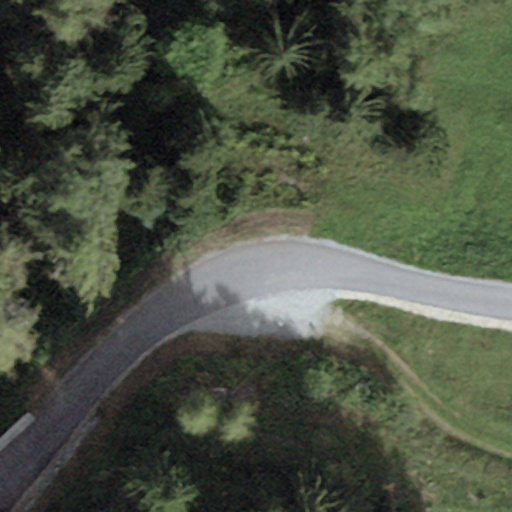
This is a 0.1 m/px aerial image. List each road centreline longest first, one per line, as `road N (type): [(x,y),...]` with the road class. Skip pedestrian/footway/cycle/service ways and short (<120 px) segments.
road 1 (unclassified): [(511,309),(284,265),(244,267),(0,422)]
road 2 (track): [(284,265),(428,404),(511,445)]
